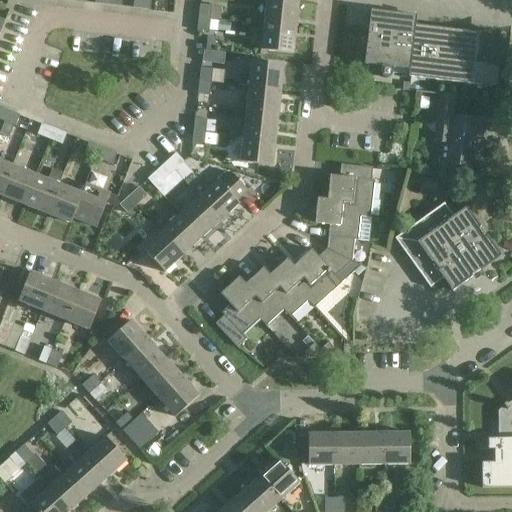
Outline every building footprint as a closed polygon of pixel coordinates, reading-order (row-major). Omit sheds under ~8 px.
[(150,10),(151,0),(134,0),(133,8),(150,10)] [(268,0),(266,0),(264,25),(296,28),(299,3),(268,0)] [(200,5),(199,18),(210,19),(212,6),(200,5)] [(363,41),(366,44),(364,65),(381,67),(380,72),(381,76),(385,78),(389,77),(391,74),(392,68),(409,70),(408,77),(497,88),(499,67),(487,66),(492,31),(477,33),(415,26),(407,15),(370,11),(368,32),(364,34),(362,37),(363,41)] [(209,33),(210,19),(199,18),(197,31),(209,33)] [(217,22),(216,31),(230,32),(231,24),(217,22)] [(293,54),(296,28),(264,25),(261,51),(293,54)] [(207,37),(206,50),(214,51),(215,37),(207,37)] [(203,51),(202,63),(224,65),(225,54),(203,51)] [(251,62),(250,76),(239,75),(238,87),(249,88),(249,87),(281,90),(283,65),(251,62)] [(201,68),(199,82),(211,83),(212,70),(201,68)] [(199,82),(198,95),(209,96),(211,83),(199,82)] [(249,88),(246,112),(278,115),(281,90),(249,87),(249,88)] [(451,116),(451,113),(453,96),(440,94),(434,142),(442,143),(440,163),(473,167),(476,140),(481,141),(484,120),(451,116)] [(0,120),(5,122),(9,111),(0,107),(0,120)] [(0,140),(6,143),(13,125),(15,126),(20,116),(9,111),(5,122),(0,133),(0,140)] [(243,137),(275,140),(278,115),(246,112),(243,137)] [(195,119),(194,132),(205,133),(207,120),(195,119)] [(38,135),(50,140),(55,129),(42,124),(38,135)] [(67,134),(55,129),(50,140),(63,145),(67,134)] [(194,132),(192,145),(204,146),(205,133),(194,132)] [(240,163),(252,164),(272,166),(275,140),(243,137),(240,163)] [(84,154),(98,159),(103,148),(89,143),(84,154)] [(103,148),(98,159),(112,165),(116,154),(103,148)] [(176,154),(166,163),(174,171),(184,162),(176,154)] [(0,195),(12,166),(0,161),(0,195)] [(166,163),(156,171),(164,180),(174,171),(166,163)] [(341,215),(370,217),(374,181),(371,180),(373,169),(341,165),(339,177),(330,176),(327,200),(342,202),(341,215)] [(0,196),(23,205),(35,175),(12,166),(0,195),(0,196)] [(396,168),(393,179),(404,182),(406,171),(396,168)] [(227,172),(207,190),(194,175),(185,183),(198,198),(199,197),(220,221),(239,204),(236,201),(247,191),(229,172),(227,172)] [(58,184),(35,175),(23,205),(47,215),(58,184)] [(82,194),(58,184),(47,215),(70,224),(82,194)] [(110,194),(91,187),(86,184),(82,194),(70,224),(71,224),(73,218),(97,228),(110,194)] [(139,188),(129,196),(137,205),(147,196),(139,188)] [(129,196),(119,205),(127,214),(137,205),(129,196)] [(180,214),(202,238),(220,221),(199,197),(198,198),(180,214)] [(361,218),(370,219),(370,217),(341,215),(342,202),(327,200),(318,199),(315,224),(329,226),(327,249),(351,262),(354,240),(358,241),(361,218)] [(444,203),(411,227),(395,239),(430,288),(443,279),(452,292),(473,277),(472,276),(481,270),(481,271),(502,256),(487,236),(486,237),(480,228),(481,227),(466,207),(453,217),(444,203)] [(162,231),(183,255),(202,238),(180,214),(162,231)] [(183,255),(162,231),(142,249),(164,273),(183,255)] [(379,236),(376,247),(385,249),(388,238),(379,236)] [(312,250),(294,266),(303,278),(294,286),(308,301),(313,308),(353,272),(358,277),(365,269),(351,262),(327,249),(318,257),(312,250)] [(141,255),(133,262),(140,269),(147,262),(141,255)] [(303,278),(294,266),(288,259),(270,275),(279,286),(270,294),(284,310),(290,316),(308,301),(294,286),(303,278)] [(263,268),(246,284),(255,295),(246,303),(259,318),(266,326),(284,310),(270,294),(279,286),(270,275),(263,268)] [(0,302),(1,303),(11,280),(10,280),(13,273),(4,269),(1,275),(0,277),(0,302)] [(18,301),(42,311),(53,282),(30,272),(18,301)] [(215,324),(237,348),(246,339),(242,334),(259,318),(246,303),(255,295),(246,284),(239,277),(220,295),(230,305),(221,313),(224,316),(215,324)] [(77,291),(53,282),(42,311),(65,320),(77,291)] [(101,301),(77,291),(65,320),(89,330),(101,301)] [(13,324),(3,320),(0,327),(0,344),(4,347),(13,324)] [(108,342),(124,361),(148,340),(131,321),(108,342)] [(15,352),(24,355),(33,335),(24,331),(15,352)] [(165,358),(148,340),(124,361),(141,379),(165,358)] [(320,358),(320,350),(314,343),(305,352),(305,359),(320,358)] [(328,343),(320,350),(320,358),(336,358),(336,351),(328,343)] [(44,347),(39,361),(48,365),(53,351),(44,347)] [(53,351),(48,365),(56,368),(62,354),(53,351)] [(181,377),(165,358),(141,379),(158,398),(181,377)] [(94,376),(83,386),(89,393),(100,383),(94,376)] [(181,377),(158,398),(175,418),(199,397),(181,377)] [(106,391),(100,383),(89,393),(95,400),(106,391)] [(511,401),(507,405),(506,403),(503,405),(504,406),(498,411),(498,439),(476,439),(476,450),(494,450),(494,463),(481,463),(482,488),(511,487),(511,401)] [(62,412),(54,418),(65,429),(72,422),(62,412)] [(127,414),(117,424),(123,431),(134,421),(127,414)] [(134,421),(123,431),(139,449),(157,433),(141,414),(134,421)] [(65,429),(54,418),(47,424),(58,436),(65,429)] [(410,433),(384,434),(384,465),(410,465),(410,433)] [(334,466),(333,434),(308,434),(308,466),(334,466)] [(358,434),(333,434),(334,466),(359,465),(358,434)] [(384,465),(384,434),(358,434),(359,465),(384,465)] [(86,454),(108,478),(127,461),(105,437),(86,454)] [(17,452),(27,463),(34,457),(24,445),(17,452)] [(20,469),(27,463),(17,452),(10,458),(20,469)] [(89,495),(108,478),(86,454),(68,471),(89,495)] [(300,483),(292,475),(279,460),(260,477),(280,500),(300,483)] [(70,511),(89,495),(68,471),(57,481),(48,472),(40,479),(48,488),(49,488),(70,511)] [(260,477),(241,494),(257,511),(267,511),(280,500),(260,477)] [(30,505),(36,511),(69,511),(70,511),(49,488),(48,488),(30,505)] [(257,511),(241,494),(222,510),(223,511),(257,511)] [(375,498),(375,511),(384,511),(385,498),(375,498)] [(385,498),(384,511),(394,511),(394,498),(385,498)] [(325,499),(324,511),(334,511),(334,499),(325,499)] [(344,511),(344,499),(334,499),(334,511),(344,511)]
